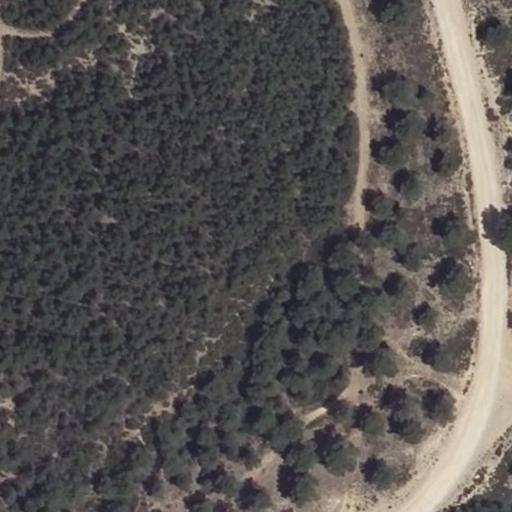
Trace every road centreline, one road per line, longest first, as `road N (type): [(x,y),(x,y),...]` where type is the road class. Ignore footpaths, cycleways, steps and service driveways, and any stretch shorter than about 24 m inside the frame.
road 1 (track): [(441,0),(496,314),(488,423),(386,511)]
road 2 (track): [(229,511),(349,383),(359,62),(344,0)]
